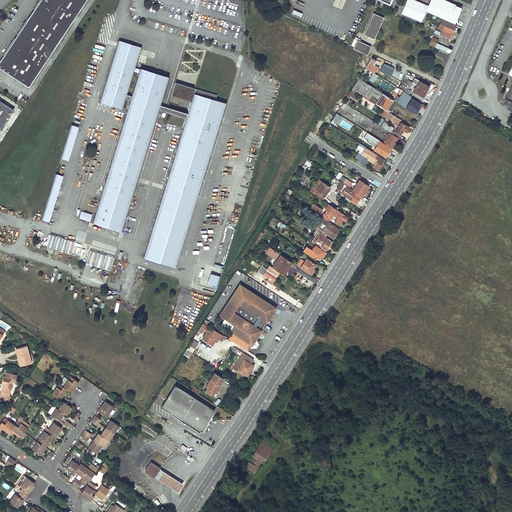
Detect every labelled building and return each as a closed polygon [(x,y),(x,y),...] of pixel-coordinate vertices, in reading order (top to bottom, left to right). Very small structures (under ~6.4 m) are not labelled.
[(40,0),(0,60),(0,66),(29,86),(86,0),(40,0)] [(334,0),(332,5),(342,10),(346,0),(334,0)] [(425,10),(426,10),(454,22),(460,11),(457,5),(446,0),(429,0),(427,5),(414,0),(406,0),(401,12),(421,21),(422,17),(426,19),(429,12),(425,10)] [(373,12),(364,33),(374,38),(383,17),(373,12)] [(442,30),(440,34),(449,38),(455,24),(447,20),(441,17),(437,28),(442,30)] [(355,36),(350,44),(353,46),(357,39),(359,41),(360,38),(355,36)] [(431,36),(428,44),(438,48),(450,53),(452,49),(436,42),(437,39),(431,36)] [(353,46),(353,47),(367,54),(371,46),(370,46),(359,41),(357,39),(353,46)] [(99,100),(121,107),(134,67),(140,48),(117,41),(99,100)] [(438,48),(434,57),(446,63),(450,53),(438,48)] [(371,58),(365,67),(374,73),(377,67),(376,66),(373,65),(376,60),(371,58)] [(384,64),(380,70),(390,76),(393,68),(384,64)] [(126,108),(138,69),(134,67),(121,107),(126,108)] [(90,218),(119,227),(166,78),(138,69),(126,108),(90,218)] [(407,79),(405,84),(409,86),(412,82),(417,85),(411,94),(420,100),(429,86),(415,77),(412,82),(407,79)] [(359,78),(352,88),(369,99),(371,95),(378,99),(376,103),(384,108),(386,110),(393,99),(391,98),(383,92),(359,78)] [(213,95),(173,82),(169,95),(188,101),(180,127),(166,171),(198,182),(220,111),(209,108),(212,101),(213,95)] [(397,95),(394,100),(417,114),(423,104),(408,96),(409,94),(409,95),(411,91),(406,88),(400,97),(397,95)] [(385,89),(383,92),(391,98),(393,94),(385,89)] [(0,131),(15,109),(0,99),(0,131)] [(223,104),(212,101),(209,108),(220,111),(223,104)] [(423,104),(417,114),(419,115),(425,106),(423,104)] [(384,108),(380,115),(383,117),(384,116),(391,121),(390,122),(396,126),(400,119),(386,110),(384,108)] [(337,113),(333,120),(337,122),(341,116),(337,113)] [(384,121),(381,126),(390,132),(393,127),(384,121)] [(401,122),(395,131),(400,134),(403,129),(406,131),(409,127),(401,122)] [(62,158),(69,160),(79,126),(71,124),(62,158)] [(363,137),(376,146),(379,141),(380,140),(367,132),(363,137)] [(386,138),(383,142),(391,147),(397,138),(389,133),(387,135),(386,134),(384,137),(386,138)] [(376,146),(374,149),(385,157),(391,148),(379,141),(376,146)] [(361,152),(356,160),(364,165),(367,159),(374,164),(373,166),(377,169),(384,159),(364,147),(361,152)] [(198,182),(166,171),(140,253),(172,263),(198,182)] [(51,221),(63,175),(55,173),(43,219),(51,221)] [(341,175),(339,179),(344,183),(346,185),(349,180),(341,175)] [(310,190),(314,193),(322,199),(323,197),(328,190),(330,187),(318,179),(315,184),(314,184),(310,190)] [(338,179),(336,182),(339,184),(336,187),(340,190),(341,188),(344,183),(339,179),(338,179)] [(359,179),(353,189),(363,195),(364,193),(367,194),(370,190),(367,188),(369,186),(359,179)] [(344,183),(341,188),(349,194),(353,197),(351,200),(350,200),(355,204),(361,196),(348,188),(349,186),(346,185),(344,183)] [(314,204),(310,208),(319,214),(322,210),(314,204)] [(326,210),(321,217),(329,222),(333,215),(337,217),(334,222),(339,225),(343,219),(345,221),(348,217),(336,209),(336,208),(330,204),(328,204),(325,209),(326,210)] [(316,226),(314,229),(315,229),(317,231),(325,236),(326,234),(333,238),(339,229),(323,219),(320,222),(326,226),(323,230),(316,226)] [(221,249),(227,251),(235,226),(229,225),(221,249)] [(318,232),(312,241),(327,251),(330,246),(329,245),(331,241),(318,232)] [(50,234),(47,246),(72,253),(75,240),(50,234)] [(306,246),(303,250),(313,257),(314,257),(316,259),(317,259),(318,258),(319,258),(320,256),(321,255),(323,257),(326,252),(308,239),(306,242),(313,247),(311,249),(306,246)] [(276,260),(272,267),(280,272),(283,274),(292,262),(269,247),(265,252),(276,260)] [(90,252),(87,263),(110,270),(114,256),(98,252),(97,254),(90,252)] [(297,265),(296,265),(311,275),(314,271),(312,270),(316,264),(306,258),(304,261),(301,259),(297,265)] [(268,278),(266,281),(271,284),(280,272),(272,267),(269,265),(267,269),(263,267),(259,272),(268,278)] [(209,273),(207,283),(217,285),(219,275),(209,273)] [(239,284),(219,315),(225,319),(234,325),(230,331),(233,333),(231,336),(250,348),(256,348),(258,345),(256,339),(276,308),(239,284)] [(225,319),(221,325),(230,331),(234,325),(225,319)] [(213,329),(213,330),(211,332),(208,329),(206,332),(202,339),(212,345),(215,341),(216,342),(218,339),(222,341),(224,337),(213,329)] [(250,348),(231,336),(229,339),(248,351),(250,348)] [(193,339),(187,349),(192,353),(198,343),(193,339)] [(26,345),(16,349),(21,366),(32,363),(26,345)] [(187,349),(183,355),(189,358),(192,353),(187,349)] [(232,368),(236,370),(246,355),(242,352),(232,368)] [(246,355),(236,370),(243,375),(245,373),(246,374),(247,374),(248,374),(248,373),(254,365),(251,363),(253,359),(246,355)] [(3,385),(0,394),(0,398),(9,401),(11,395),(9,395),(14,379),(15,379),(17,374),(6,372),(5,376),(4,376),(1,384),(3,385)] [(214,372),(204,389),(206,390),(205,391),(212,395),(223,378),(214,372)] [(67,380),(63,386),(67,389),(71,392),(78,381),(70,376),(67,380)] [(63,377),(59,383),(63,386),(67,380),(63,377)] [(59,383),(52,393),(60,399),(67,389),(63,386),(59,383)] [(175,385),(161,406),(200,431),(214,410),(175,385)] [(63,401),(58,408),(64,413),(67,414),(71,407),(63,401)] [(104,401),(98,411),(106,417),(113,407),(104,401)] [(56,407),(51,414),(59,420),(64,413),(58,408),(56,407)] [(95,415),(90,421),(97,426),(102,419),(95,415)] [(20,416),(17,420),(27,427),(29,425),(22,420),(23,418),(20,416)] [(4,417),(0,422),(0,426),(8,432),(11,428),(14,424),(4,417)] [(110,419),(105,427),(114,433),(119,425),(110,419)] [(14,424),(11,428),(22,436),(27,427),(17,420),(14,424)] [(53,422),(46,432),(53,437),(54,438),(61,428),(53,422)] [(105,427),(100,434),(106,438),(109,440),(114,433),(105,427)] [(22,436),(11,428),(8,432),(12,435),(13,433),(20,438),(22,436)] [(85,429),(81,435),(87,440),(92,434),(85,429)] [(44,431),(37,441),(45,447),(53,437),(46,432),(44,431)] [(98,432),(93,439),(101,445),(106,438),(100,434),(98,432)] [(33,438),(28,446),(41,454),(45,447),(37,441),(33,438)] [(93,439),(88,447),(97,452),(101,445),(93,439)] [(274,447),(264,440),(246,467),(253,473),(261,461),(264,463),(274,447)] [(493,440),(490,445),(502,452),(505,448),(493,440)] [(46,458),(49,460),(54,453),(50,450),(46,458)] [(156,453),(145,471),(158,480),(158,479),(161,475),(164,470),(160,467),(165,459),(156,453)] [(15,460),(9,456),(4,463),(10,467),(15,460)] [(72,459),(66,468),(73,473),(74,471),(79,464),(72,459)] [(79,464),(74,471),(81,476),(82,476),(88,467),(80,462),(79,464)] [(82,476),(89,481),(98,468),(90,463),(88,467),(82,476)] [(105,474),(109,465),(105,463),(100,471),(105,474)] [(15,469),(20,473),(24,468),(18,464),(15,469)] [(161,475),(158,479),(177,491),(183,483),(164,470),(161,475)] [(62,473),(60,476),(67,481),(70,478),(62,473)] [(23,475),(15,487),(20,491),(27,496),(33,488),(31,487),(34,482),(23,475)] [(73,481),(71,484),(78,488),(82,481),(76,477),(73,481)] [(89,481),(80,493),(91,500),(97,491),(94,489),(96,486),(89,481)] [(15,493),(9,502),(17,507),(20,503),(21,504),(27,496),(20,491),(17,495),(15,493)] [(110,506),(105,511),(122,511),(125,509),(115,502),(114,505),(112,507),(110,506)]
